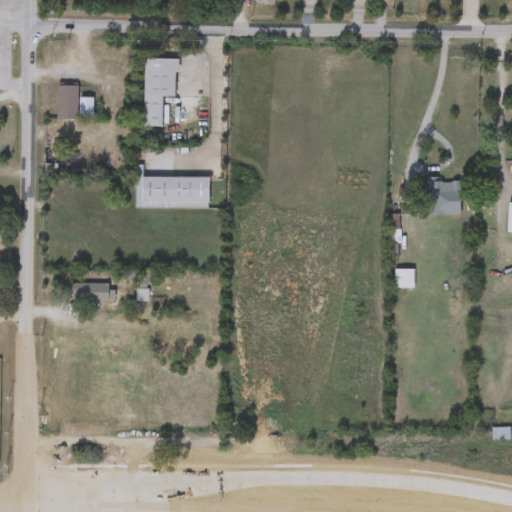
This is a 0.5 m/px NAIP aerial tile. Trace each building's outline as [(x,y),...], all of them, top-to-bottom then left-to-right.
[(143,126),(143,59),(177,59),(176,96),(162,96),(161,126),(143,126)] [(91,98),(91,116),(79,116),(79,98),(91,98)] [(208,177),(208,207),(139,207),(139,177),(208,177)] [(427,182),(460,181),(460,203),(447,203),(447,208),(428,209),(427,182)] [(398,216),(398,243),(389,243),(389,216),(398,216)] [(393,289),(393,270),(413,270),(413,289),(393,289)] [(107,284),(107,302),(69,302),(69,284),(107,284)] [(509,428),(509,440),(491,440),(491,428),(509,428)] [(292,466),(292,441),(273,441),(273,466),(292,466)] [(258,487),(258,458),(240,458),(240,487),(258,487)] [(217,493),(217,459),(196,459),(196,493),(217,493)]
